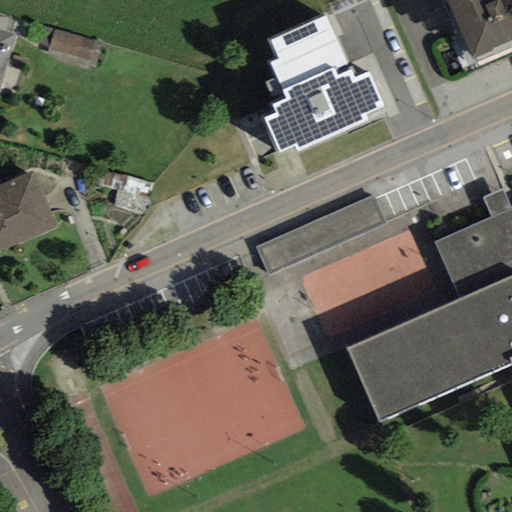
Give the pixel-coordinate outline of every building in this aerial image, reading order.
[(511,0),(448,0),(475,59),(511,42),(511,0)] [(366,116),(386,107),(370,70),(356,76),(353,69),(329,13),(269,40),(277,59),(269,62),(281,90),(285,99),(272,104),(276,113),(266,118),(281,153),(297,147),(299,151),(368,121),(366,116)] [(0,30),(0,87),(16,36),(0,30)] [(55,31),(48,52),(94,67),(101,44),(55,31)] [(0,252),(59,227),(33,169),(0,183),(0,252)] [(348,350),(379,422),(511,364),(511,365),(511,207),(510,209),(502,190),(483,199),(491,218),(435,243),(461,301),(348,350)] [(256,248),(268,276),(385,225),(373,197),(256,248)]
